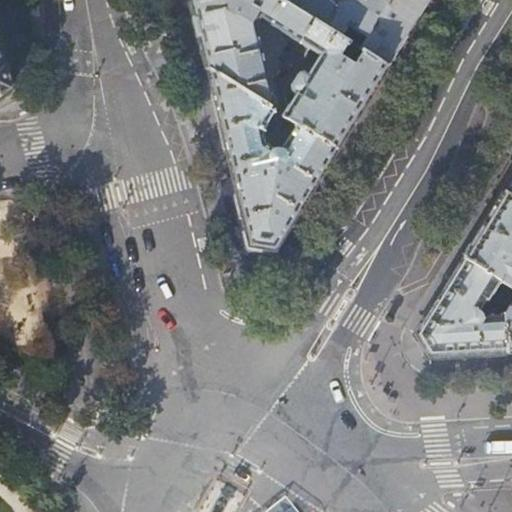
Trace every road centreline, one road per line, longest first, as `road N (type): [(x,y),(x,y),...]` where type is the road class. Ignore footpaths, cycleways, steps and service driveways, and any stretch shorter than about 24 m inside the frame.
road 1 (primary): [(274,401),(390,232),(511,14)]
road 2 (primary): [(274,401),(218,372),(202,349),(163,213)]
road 3 (secondary): [(511,447),(354,453)]
